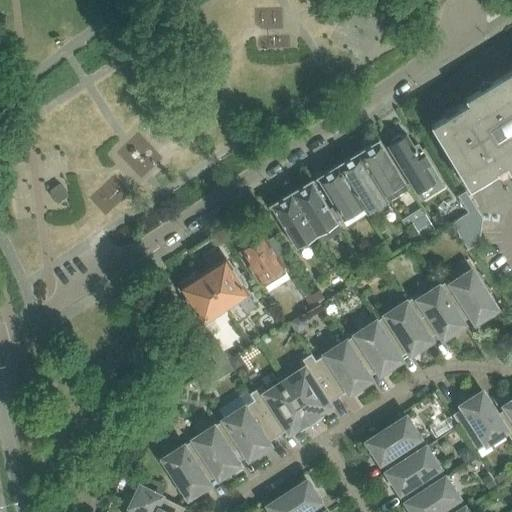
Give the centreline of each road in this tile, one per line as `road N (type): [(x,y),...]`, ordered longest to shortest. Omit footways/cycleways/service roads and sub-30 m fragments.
road 1 (residential): [(0,343),(488,19)]
road 2 (residential): [(324,441),(439,369),(511,374)]
road 3 (residential): [(324,441),(218,511)]
